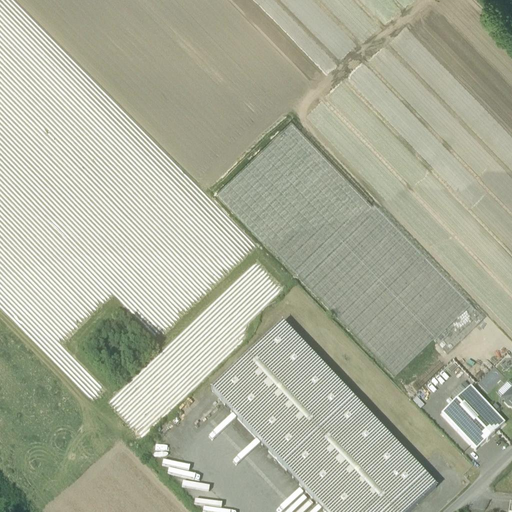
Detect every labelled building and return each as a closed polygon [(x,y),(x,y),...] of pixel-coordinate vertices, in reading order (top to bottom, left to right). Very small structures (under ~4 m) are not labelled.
[(217,195),(395,379),(434,342),(448,355),(483,321),(291,123),(217,195)] [(211,392),(323,511),(366,511),(414,467),(281,326),(211,392)] [(504,425),(470,388),(441,416),(475,452),(486,442),(487,443),(494,436),(493,435),(504,425)] [(461,388),(451,398),(454,402),(465,391),(461,388)] [(511,409),(511,391),(503,400),(504,401),(504,404),(508,409),(511,409)] [(414,467),(366,511),(411,511),(436,490),(414,467)]
